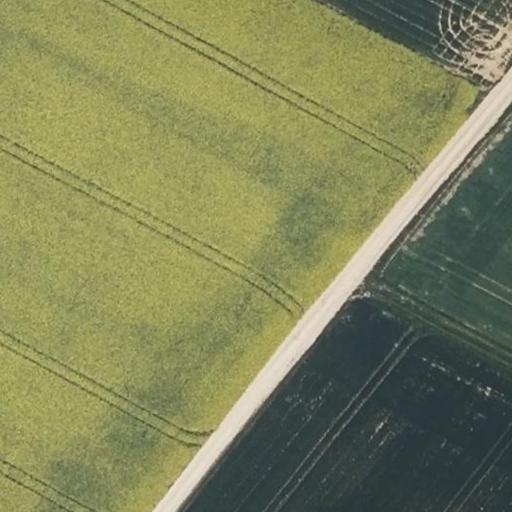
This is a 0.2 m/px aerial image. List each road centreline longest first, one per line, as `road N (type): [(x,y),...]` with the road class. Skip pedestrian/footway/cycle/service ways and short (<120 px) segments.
road 1 (track): [(511,89),(168,511)]
road 2 (track): [(359,277),(511,356)]
